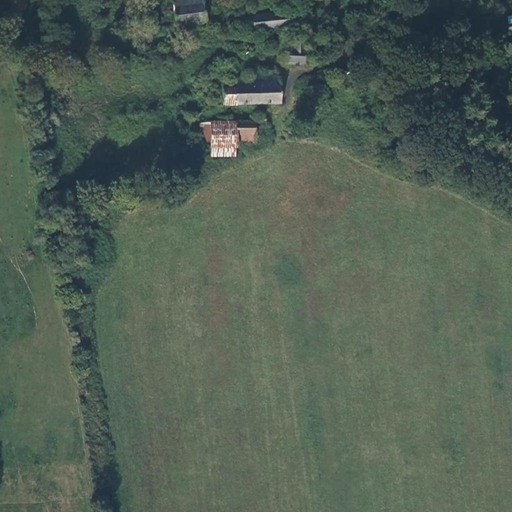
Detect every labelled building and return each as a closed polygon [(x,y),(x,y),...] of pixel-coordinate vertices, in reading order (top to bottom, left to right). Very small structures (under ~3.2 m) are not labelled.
[(192,12),(190,0),(161,0),(162,14),(192,12)] [(276,20),(274,4),(266,4),(244,6),(245,22),(276,20)] [(233,23),(245,22),(244,6),(232,7),(233,23)] [(275,33),(275,56),(294,57),(295,44),(292,43),(291,33),(283,33),(275,33)] [(267,96),(266,69),(240,69),(224,69),(223,79),(211,79),(210,90),(205,90),(204,97),(267,96)] [(223,116),(224,136),(241,136),(242,130),(247,130),(247,120),(241,120),(241,116),(223,116)]
